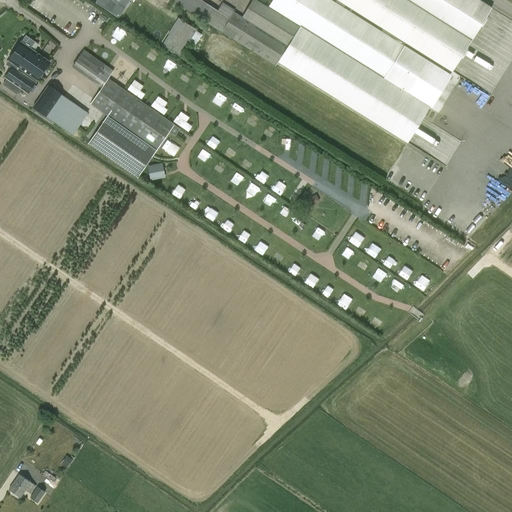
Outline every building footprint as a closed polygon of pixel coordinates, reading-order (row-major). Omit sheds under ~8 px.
[(97,0),(96,3),(118,17),(124,8),(117,4),(119,0),(97,0)] [(200,0),(170,0),(275,66),(278,62),(402,140),(425,104),(399,89),(419,56),(404,46),(405,44),(446,70),(451,62),(487,7),(476,0),(335,0),(337,1),(335,3),(329,0),(273,0),(269,7),(284,16),(284,17),(255,0),(252,0),(242,18),(233,12),(235,10),(222,2),(217,10),(200,0)] [(159,3),(155,14),(164,17),(168,5),(159,3)] [(160,45),(180,58),(191,42),(195,44),(202,35),(197,32),(198,31),(178,18),(167,34),(160,45)] [(118,25),(112,34),(121,39),(126,31),(118,25)] [(35,83),(16,70),(17,67),(37,81),(49,62),(30,49),(35,42),(25,36),(21,42),(8,60),(8,61),(5,65),(11,68),(4,78),(27,94),(35,83)] [(134,36),(128,45),(137,51),(143,42),(134,36)] [(151,47),(145,55),(154,62),(160,53),(151,47)] [(92,82),(101,88),(90,104),(156,150),(174,125),(109,78),(114,71),(104,64),(103,65),(83,52),(72,68),(92,82)] [(169,58),(163,66),(171,72),(177,64),(169,58)] [(179,77),(188,84),(194,75),(185,69),(179,77)] [(201,81),(197,90),(205,94),(210,85),(201,81)] [(88,113),(78,106),(61,95),(48,86),(47,85),(32,107),(46,117),(72,136),(88,113)] [(218,91),(213,100),(222,105),(227,96),(218,91)] [(154,106),(160,98),(153,94),(148,102),(154,106)] [(236,103),(230,111),(238,116),(243,108),(236,103)] [(102,123),(88,144),(137,178),(152,157),(102,123)] [(284,135),(281,145),(289,148),(293,138),(284,135)] [(214,148),(218,140),(213,137),(208,144),(214,148)] [(301,146),(296,155),(306,160),(311,152),(301,146)] [(240,166),(247,171),(253,163),(245,158),(240,166)] [(150,179),(165,177),(164,162),(149,164),(150,179)] [(256,178),(264,182),(268,174),(261,170),(256,178)] [(493,217),(496,213),(477,196),(474,200),(493,217)] [(194,197),(190,204),(197,209),(202,201),(194,197)] [(205,214),(213,220),(220,211),(212,205),(205,214)] [(468,239),(484,223),(473,213),(458,230),(468,239)] [(62,464),(67,467),(72,460),(67,456),(62,464)] [(36,486),(27,480),(19,474),(8,490),(20,498),(25,490),(31,493),(36,486)] [(38,487),(29,498),(37,504),(45,492),(38,487)]
